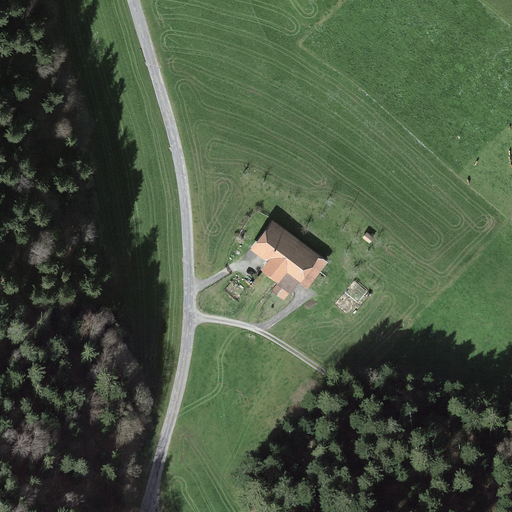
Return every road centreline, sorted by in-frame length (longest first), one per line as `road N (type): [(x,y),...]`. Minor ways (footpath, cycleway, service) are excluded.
road 1 (unclassified): [(131,0),(183,187),(188,275),(178,388),(144,511)]
road 2 (track): [(248,326),(511,484)]
road 3 (track): [(136,511),(55,340),(0,276)]
